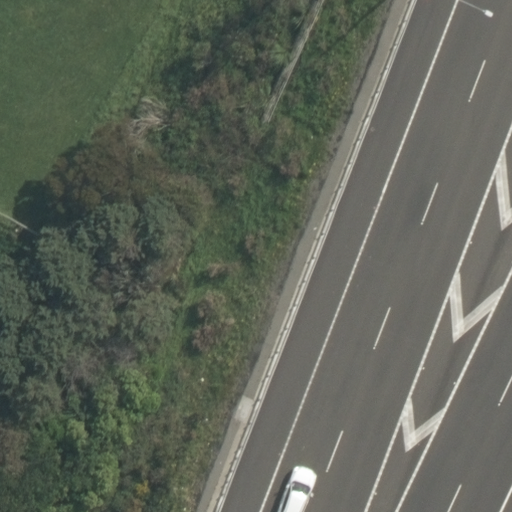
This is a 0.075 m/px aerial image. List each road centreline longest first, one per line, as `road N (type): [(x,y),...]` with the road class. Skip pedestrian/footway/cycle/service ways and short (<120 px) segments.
road 1 (motorway): [(304,511),(500,0)]
road 2 (motorway): [(443,511),(511,370)]
